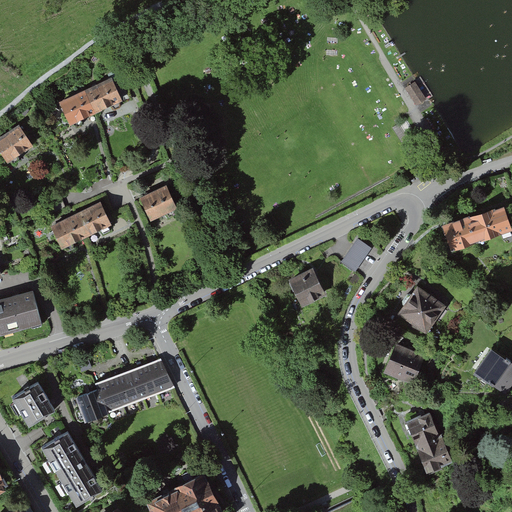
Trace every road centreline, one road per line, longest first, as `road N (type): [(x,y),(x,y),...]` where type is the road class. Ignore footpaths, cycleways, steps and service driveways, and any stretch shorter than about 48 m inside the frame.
road 1 (residential): [(411,203),(415,222),(362,300),(351,336),(358,382),(402,474),(411,511)]
road 2 (residential): [(156,319),(388,205),(411,203)]
road 3 (residential): [(249,511),(156,319)]
road 4 (unclassified): [(122,184),(146,241),(156,319)]
